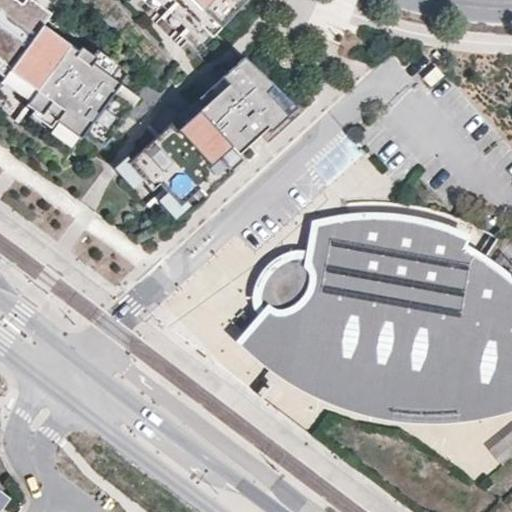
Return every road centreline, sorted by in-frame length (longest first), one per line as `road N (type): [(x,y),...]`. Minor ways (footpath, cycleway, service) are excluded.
road 1 (residential): [(100,346),(381,77)]
road 2 (primary): [(309,511),(285,484),(100,346)]
road 3 (primary): [(279,511),(84,364)]
road 4 (primary): [(62,390),(225,511)]
